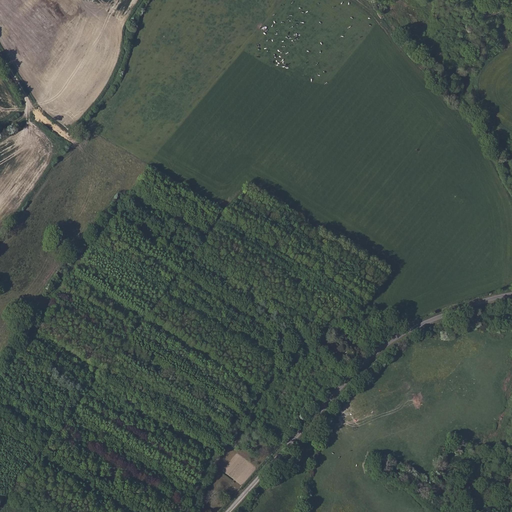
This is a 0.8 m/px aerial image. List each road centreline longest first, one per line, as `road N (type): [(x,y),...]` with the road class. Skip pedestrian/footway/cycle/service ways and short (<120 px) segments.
road 1 (unclassified): [(229,511),(388,341),(511,293)]
road 2 (track): [(511,152),(487,135),(429,55),(371,0)]
